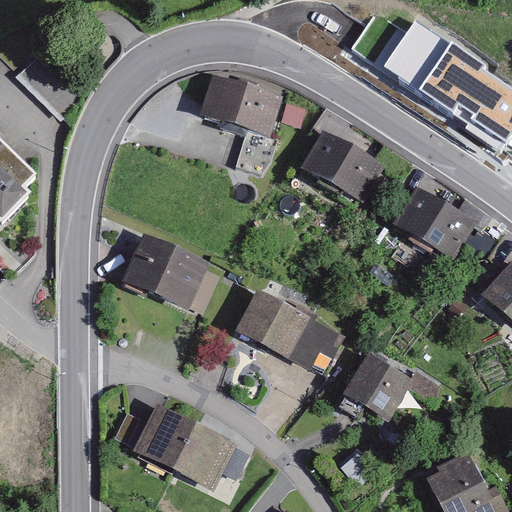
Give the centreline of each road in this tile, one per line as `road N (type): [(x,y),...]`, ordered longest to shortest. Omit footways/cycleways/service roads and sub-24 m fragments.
road 1 (tertiary): [(76,357),(77,219),(91,145),(117,92),(171,49),(226,39),(285,57),(414,132),(511,204)]
road 2 (residential): [(324,511),(300,475),(221,404),(76,357)]
road 3 (tertiary): [(76,511),(76,357)]
